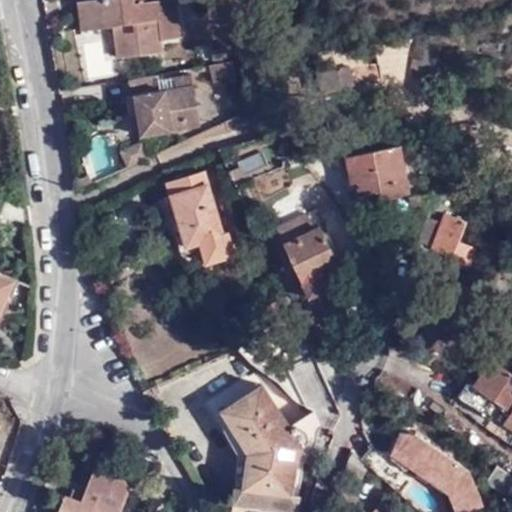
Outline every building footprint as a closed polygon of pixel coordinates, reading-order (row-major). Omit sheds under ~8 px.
[(142,0),(130,1),(129,0),(87,0),(77,1),(79,31),(111,26),(115,58),(159,52),(157,40),(177,36),(171,0),(142,0)] [(445,54),(422,48),(416,74),(440,79),(445,54)] [(224,84),(239,82),(233,60),(212,63),(216,81),(223,80),(224,84)] [(359,87),(359,86),(354,66),(352,61),(319,69),(325,95),(359,87)] [(354,66),(359,86),(387,80),(383,65),(374,67),(372,61),(354,66)] [(156,73),(126,78),(129,94),(126,95),(129,113),(136,113),(140,136),(198,126),(192,94),(190,75),(173,77),(174,87),(159,89),(156,73)] [(89,137),(96,172),(115,169),(108,133),(89,137)] [(242,181),(272,169),(264,148),(233,161),(242,181)] [(396,148),(340,159),(348,198),(373,194),(375,202),(406,195),(396,148)] [(206,169),(172,181),(193,243),(207,238),(214,260),(240,252),(234,230),(227,231),(206,169)] [(439,223),(429,249),(450,256),(447,263),(466,270),(474,249),(456,242),(463,223),(441,215),(439,223)] [(327,291),(319,277),(316,266),(333,260),(319,230),(311,234),(304,216),(274,229),(306,301),(327,291)] [(416,243),(429,249),(439,223),(424,217),(416,243)] [(316,266),(319,277),(337,269),(333,260),(316,266)] [(0,319),(16,282),(0,275),(0,319)] [(260,338),(296,322),(285,298),(264,308),(270,320),(255,328),(260,338)] [(511,432),(511,377),(492,364),(474,392),(508,415),(502,426),(511,432)] [(260,383),(221,409),(246,448),(241,487),(233,486),(231,501),(295,511),(298,496),(289,494),(294,456),(304,440),(305,434),(304,432),(301,428),(298,426),(295,426),(293,423),(288,427),(260,383)] [(246,448),(221,409),(215,412),(238,450),(233,486),(241,487),(246,448)] [(415,432),(399,430),(389,455),(404,468),(411,465),(448,491),(456,511),(465,511),(483,505),(469,470),(415,432)] [(83,502),(74,498),(68,496),(60,511),(119,511),(132,484),(111,475),(116,465),(101,459),(86,494),(83,502)] [(506,493),(511,482),(511,475),(497,466),(487,482),(506,493)] [(77,490),(74,498),(83,502),(86,494),(77,490)] [(391,511),(394,508),(388,503),(380,511),(391,511)]
